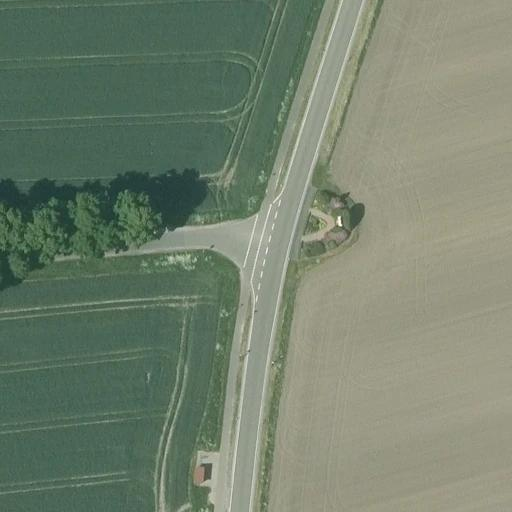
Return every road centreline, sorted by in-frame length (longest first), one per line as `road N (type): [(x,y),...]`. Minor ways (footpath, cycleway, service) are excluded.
road 1 (tertiary): [(0,256),(280,235)]
road 2 (secondary): [(280,235),(241,511)]
road 3 (secondary): [(349,0),(280,235)]
